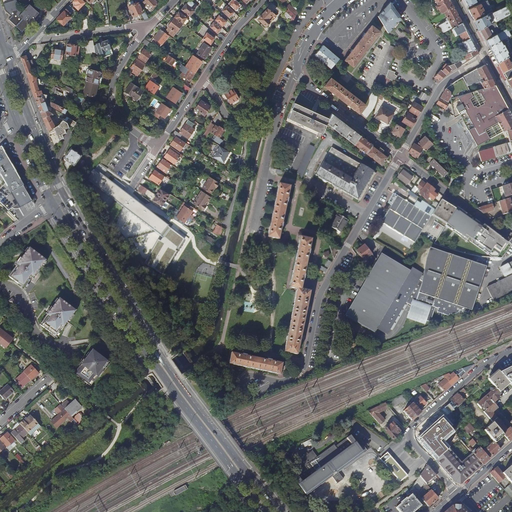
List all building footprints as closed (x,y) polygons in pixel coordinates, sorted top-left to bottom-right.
[(84,3),(81,0),(74,0),(73,1),(76,4),(74,6),(78,9),(84,3)] [(146,0),(143,3),(150,10),(157,4),(154,0),(146,0)] [(189,0),(182,9),(181,10),(190,17),(190,16),(194,11),(191,8),(194,4),(189,0)] [(236,11),(241,5),(235,0),(231,0),(228,4),(236,11)] [(439,10),(441,14),(444,12),(453,6),(451,2),(449,0),(441,0),(436,3),(438,5),(435,6),(437,9),(439,8),(440,9),(439,10)] [(492,12),(486,0),(469,9),(472,14),(475,20),(491,13),(492,12)] [(12,17),(9,20),(9,21),(16,27),(17,27),(23,32),(29,25),(33,24),(32,21),(35,20),(35,18),(39,13),(29,5),(22,12),(19,10),(16,1),(4,4),(6,12),(12,17)] [(129,7),(133,17),(143,13),(139,3),(129,7)] [(401,18),(390,3),(383,10),(384,11),(381,15),(380,14),(377,16),(384,27),(387,33),(401,18)] [(289,5),(286,7),(288,9),(296,17),(298,13),(289,5)] [(231,16),(234,12),(227,6),(222,12),(228,18),(230,16),(231,16)] [(448,20),(447,21),(439,25),(443,33),(452,28),(462,23),(457,14),(453,6),(444,12),(447,18),(448,20)] [(73,12),(68,7),(56,19),(63,25),(71,17),(73,14),(72,13),(73,12)] [(265,26),(269,22),(267,20),(272,15),(267,9),(265,12),(258,19),(265,26)] [(283,17),(289,22),(290,22),(293,24),(296,18),(296,17),(288,9),(286,13),(283,17)] [(179,12),(174,18),(182,24),(187,18),(179,12)] [(490,16),(493,15),(492,12),(491,13),(475,20),(476,22),(478,25),(480,30),(490,24),(489,22),(494,20),(493,17),(487,20),(486,16),(488,16),(490,16)] [(219,15),(214,21),(213,22),(217,25),(218,23),(222,27),(226,22),(219,15)] [(173,36),(182,24),(174,18),(168,27),(169,28),(166,31),(173,36)] [(221,29),(221,28),(222,27),(218,23),(217,25),(213,22),(209,27),(217,34),(221,29)] [(497,25),(495,22),(490,24),(480,30),(483,35),(486,40),(492,37),(489,30),(492,28),(497,25)] [(452,28),(456,35),(460,34),(466,31),(464,27),(462,23),(452,28)] [(345,60),(353,66),(380,32),(372,25),(365,33),(364,34),(363,35),(363,36),(353,49),(352,49),(352,50),(351,51),(351,52),(345,60)] [(489,47),(505,39),(511,36),(507,28),(492,37),(486,40),(488,44),(489,47)] [(159,48),(169,36),(162,31),(161,30),(152,41),(159,48)] [(458,44),(460,48),(464,45),(464,46),(465,47),(468,53),(476,49),(475,48),(471,39),(466,31),(460,34),(463,42),(458,44)] [(213,37),(210,35),(206,33),(203,39),(208,43),(211,45),(213,41),(215,39),(213,37)] [(206,46),(208,43),(203,39),(201,42),(204,45),(197,54),(204,59),(211,49),(206,46)] [(511,52),(505,39),(489,47),(493,54),(498,63),(507,58),(508,57),(509,56),(511,54),(511,52)] [(86,50),(95,49),(95,46),(94,41),(85,42),(86,50)] [(97,45),(95,46),(95,49),(96,53),(107,60),(107,59),(107,57),(113,55),(108,41),(97,44),(97,45)] [(66,54),(78,56),(80,46),(67,44),(66,54)] [(331,68),(339,59),(331,52),(323,46),(315,55),(331,68)] [(377,81),(384,84),(386,78),(389,71),(396,48),(390,46),(377,81)] [(51,59),(63,60),(64,51),(53,49),(51,59)] [(461,57),(462,60),(478,54),(477,51),(476,49),(468,53),(461,57)] [(139,58),(138,59),(145,63),(151,54),(144,50),(139,57),(139,58)] [(176,60),(173,58),(167,54),(166,54),(164,57),(167,59),(166,61),(172,66),(176,60)] [(449,63),(447,63),(447,65),(444,68),(443,67),(440,70),(446,75),(470,59),(478,54),(462,60),(449,65),(449,63)] [(26,55),(21,57),(20,57),(26,73),(27,73),(28,73),(34,75),(33,72),(32,72),(30,66),(33,64),(32,60),(28,61),(26,55)] [(193,56),(186,67),(195,73),(202,62),(193,56)] [(511,63),(511,65),(507,58),(498,63),(498,64),(501,69),(503,72),(504,75),(506,79),(511,74),(511,63)] [(133,73),(137,75),(144,66),(136,61),(131,68),(134,70),(133,73)] [(190,81),(195,73),(186,67),(181,64),(180,65),(177,70),(182,73),(181,75),(190,81)] [(463,76),(463,77),(467,86),(480,82),(492,78),(488,72),(484,65),(463,76)] [(88,73),(86,81),(87,81),(98,84),(100,85),(103,73),(87,69),(86,73),(88,73)] [(440,70),(434,77),(439,80),(446,75),(440,70)] [(395,73),(389,71),(386,78),(394,83),(397,77),(395,75),(395,73)] [(36,81),(37,76),(36,75),(35,76),(34,75),(28,73),(27,73),(32,89),(35,98),(41,97),(38,86),(36,81)] [(455,81),(446,88),(449,91),(450,97),(450,98),(470,92),(467,86),(463,77),(455,81)] [(359,113),(366,105),(331,78),(325,86),(332,92),(332,93),(333,94),(335,95),(349,105),(349,106),(350,107),(351,108),(352,107),(359,113)] [(480,82),(484,88),(495,85),(493,82),(492,78),(480,82)] [(94,97),(93,100),(107,102),(107,97),(95,94),(98,84),(87,81),(84,94),(94,97)] [(150,82),(145,89),(154,95),(159,87),(150,82)] [(125,93),(136,101),(143,92),(131,84),(125,93)] [(469,130),(472,128),(508,109),(505,104),(502,97),(495,85),(484,88),(477,90),(479,94),(481,93),(485,100),(483,101),(483,102),(484,103),(477,107),(476,106),(475,105),(474,106),(470,99),(473,97),(472,97),(473,96),(470,92),(450,98),(451,104),(453,109),(454,115),(455,117),(460,114),(462,118),(468,116),(472,123),(468,125),(466,126),(469,130)] [(173,88),(166,98),(174,103),(181,93),(173,88)] [(445,89),(440,98),(451,103),(451,104),(450,98),(450,97),(449,91),(446,88),(445,89)] [(224,94),(230,103),(238,99),(238,98),(239,97),(234,89),(233,90),(233,89),(224,94)] [(421,92),(418,97),(426,102),(429,96),(421,92)] [(418,101),(424,105),(426,102),(418,97),(417,96),(413,94),(411,98),(417,102),(418,101)] [(154,98),(151,105),(154,106),(152,111),(155,112),(160,101),(154,98)] [(453,109),(451,103),(440,98),(437,103),(445,109),(444,111),(452,115),(454,115),(453,109)] [(195,109),(205,115),(210,106),(201,100),(195,109)] [(409,111),(418,116),(421,111),(423,107),(417,104),(418,103),(416,102),(416,103),(410,100),(405,109),(409,111)] [(48,110),(46,104),(45,101),(37,104),(41,113),(48,110)] [(66,113),(67,110),(51,102),(50,104),(52,106),(56,109),(66,113)] [(171,109),(162,103),(153,115),(159,119),(162,116),(165,118),(171,109)] [(316,136),(320,138),(324,129),(327,123),(328,120),(293,105),(286,120),(317,134),(316,136)] [(376,117),(388,124),(394,114),(382,107),(376,117)] [(469,130),(477,145),(490,139),(485,130),(498,122),(504,131),(506,130),(511,128),(511,115),(511,116),(508,109),(472,128),(469,130)] [(402,121),(411,127),(416,119),(411,117),(412,115),(407,112),(402,121)] [(334,128),(354,144),(360,136),(331,113),(328,120),(327,123),(334,128)] [(44,120),(49,132),(54,146),(60,144),(59,140),(63,138),(62,134),(66,133),(65,129),(69,127),(67,123),(65,122),(62,120),(58,125),(55,127),(51,118),(50,116),(49,115),(43,118),(44,120)] [(468,116),(462,118),(465,123),(466,126),(468,125),(472,123),(468,116)] [(68,117),(65,122),(67,123),(73,127),(76,122),(68,117)] [(179,133),(188,139),(194,130),(191,128),(194,124),(188,120),(179,133)] [(214,125),(211,123),(207,130),(203,136),(205,138),(214,125)] [(397,125),(392,132),(400,137),(404,129),(397,125)] [(211,133),(219,138),(224,130),(219,127),(219,128),(215,126),(211,133)] [(511,152),(511,128),(506,130),(510,142),(493,147),(493,148),(479,152),(481,161),(511,152)] [(354,144),(359,147),(361,145),(364,147),(362,150),(366,153),(372,146),(373,145),(365,139),(360,136),(354,144)] [(425,136),(417,143),(425,151),(432,144),(425,136)] [(184,146),(186,144),(178,139),(176,137),(170,145),(180,151),(183,146),(184,146)] [(422,148),(413,144),(408,152),(409,152),(414,155),(413,157),(415,157),(416,156),(417,157),(422,148)] [(300,177),(301,179),(316,147),(310,145),(297,174),(299,174),(300,177)] [(225,165),(232,153),(231,152),(229,151),(219,146),(213,158),(215,159),(225,165)] [(366,153),(372,157),(377,150),(372,146),(366,153)] [(109,153),(113,156),(118,150),(114,147),(109,153)] [(381,154),(384,150),(380,147),(377,150),(372,157),(381,165),(387,158),(381,154)] [(331,148),(316,175),(320,177),(338,188),(358,199),(366,186),(374,172),(350,158),(331,148)] [(64,158),(72,165),(79,156),(71,149),(64,158)] [(174,152),(170,149),(164,157),(174,164),(179,156),(174,152)] [(0,203),(7,211),(11,209),(17,205),(19,209),(31,202),(22,186),(23,186),(4,153),(1,155),(0,155),(0,203)] [(117,159),(113,156),(109,153),(99,164),(107,170),(117,159)] [(121,167),(128,172),(136,163),(129,157),(121,167)] [(444,176),(447,172),(433,158),(429,162),(444,176)] [(165,173),(171,165),(162,159),(157,167),(165,173)] [(158,184),(163,176),(155,170),(149,178),(158,184)] [(403,171),(398,178),(407,185),(414,177),(412,176),(411,177),(403,171)] [(125,176),(122,180),(128,184),(131,179),(125,176)] [(220,183),(210,177),(203,189),(212,194),(215,190),(214,190),(216,187),(217,188),(220,183)] [(117,200),(125,185),(114,179),(112,182),(112,183),(106,194),(117,200)] [(511,194),(511,182),(501,186),(505,196),(511,194)] [(418,188),(415,186),(411,191),(415,194),(418,189),(421,191),(419,194),(423,197),(431,187),(427,184),(425,186),(421,183),(418,188)] [(268,237),(279,239),(281,227),(283,227),(283,226),(284,224),(282,224),(287,202),(288,202),(289,201),(289,199),(288,199),(288,198),(290,186),(279,184),(268,237)] [(141,187),(138,193),(143,196),(147,190),(141,187)] [(433,192),(434,190),(431,187),(423,197),(427,200),(429,197),(433,200),(437,195),(433,192)] [(160,191),(156,196),(165,202),(169,197),(160,191)] [(212,198),(202,192),(194,205),(204,212),(207,207),(205,206),(208,202),(209,203),(212,198)] [(407,201),(405,199),(404,200),(393,193),(388,202),(392,205),(381,223),(415,243),(431,215),(435,210),(431,207),(422,201),(420,203),(417,201),(416,202),(414,206),(407,201)] [(169,204),(165,202),(156,196),(153,201),(165,210),(169,204)] [(499,201),(503,215),(511,211),(511,208),(509,198),(499,201)] [(456,209),(441,200),(439,204),(435,210),(431,215),(436,218),(434,221),(444,227),(446,225),(455,210),(456,209)] [(439,204),(434,201),(431,207),(435,210),(439,204)] [(188,217),(194,209),(191,207),(189,206),(187,209),(185,207),(186,204),(184,203),(178,211),(188,217)] [(494,210),(493,206),(492,203),(477,208),(483,213),(494,210)] [(458,211),(455,210),(446,225),(447,225),(448,226),(459,234),(458,235),(468,242),(469,241),(492,257),(498,257),(507,243),(503,239),(496,235),(491,230),(486,227),(484,230),(481,228),(483,225),(477,220),(475,223),(458,210),(458,211)] [(183,225),(188,217),(178,211),(173,219),(178,222),(183,225)] [(346,224),(349,220),(338,214),(331,227),(341,232),(346,224)] [(448,226),(447,225),(440,235),(442,236),(448,226)] [(221,227),(216,235),(219,237),(224,230),(221,227)] [(300,292),(301,289),(303,279),(305,279),(305,277),(306,276),(304,275),(309,254),(310,254),(310,252),(311,251),(309,250),(312,239),(300,237),(288,289),(295,291),(300,292)] [(339,250),(329,244),(334,259),(339,250)] [(371,258),(374,262),(376,259),(365,245),(357,251),(364,260),(371,255),(372,256),(371,258)] [(29,249),(8,276),(24,288),(45,261),(29,249)] [(484,264),(478,262),(431,249),(422,281),(419,280),(422,274),(412,268),(410,271),(382,255),(347,316),(375,333),(378,329),(387,335),(390,329),(392,330),(408,304),(409,305),(411,306),(407,318),(426,324),(427,320),(431,321),(435,306),(438,307),(437,311),(439,311),(443,312),(449,314),(450,313),(453,313),(454,312),(459,311),(460,308),(469,311),(470,307),(472,308),(484,264)] [(507,277),(511,274),(511,270),(511,268),(508,263),(500,267),(500,269),(504,276),(506,275),(507,277)] [(501,297),(511,291),(511,274),(507,277),(494,284),(501,297)] [(192,287),(191,300),(206,301),(208,277),(200,276),(200,279),(199,279),(199,282),(196,282),(195,288),(192,287)] [(300,292),(295,291),(283,351),(297,354),(300,339),(302,339),(302,338),(302,336),(301,336),(306,310),(308,310),(308,308),(308,307),(307,306),(310,291),(301,289),(300,292)] [(59,299),(39,324),(55,337),(75,311),(59,299)] [(0,341),(7,347),(13,338),(0,328),(0,341)] [(91,350),(73,374),(89,386),(107,362),(91,350)] [(231,353),(229,364),(278,373),(280,374),(282,363),(272,361),(272,360),(270,360),(268,360),(246,356),(246,355),(244,355),(242,354),(242,355),(231,353)] [(455,371),(461,377),(472,367),(476,364),(475,364),(455,371)] [(32,365),(23,372),(24,373),(31,380),(39,373),(32,365)] [(511,367),(500,373),(510,384),(511,382),(511,367)] [(492,377),(489,380),(496,388),(500,393),(510,384),(500,373),(499,371),(492,377)] [(22,388),(31,380),(24,373),(15,380),(22,388)] [(446,376),(445,375),(443,376),(445,379),(451,386),(456,381),(458,380),(455,376),(456,376),(453,373),(452,373),(449,376),(448,375),(446,376)] [(451,386),(445,379),(438,385),(439,386),(438,387),(440,389),(441,388),(444,391),(445,392),(451,386)] [(425,384),(421,386),(426,392),(430,389),(425,384)] [(8,385),(0,392),(0,394),(5,400),(15,392),(8,385)] [(496,388),(477,404),(481,409),(483,407),(486,410),(494,403),(501,397),(499,395),(501,394),(500,393),(496,388)] [(408,400),(405,394),(389,401),(388,402),(390,408),(408,400)] [(464,401),(458,394),(451,399),(458,406),(464,401)] [(420,397),(414,403),(419,410),(426,403),(420,397)] [(65,400),(60,404),(64,408),(69,414),(70,415),(72,412),(78,404),(75,399),(70,403),(68,401),(65,400)] [(403,411),(412,421),(422,412),(419,410),(414,403),(412,401),(411,400),(410,402),(412,404),(403,411)] [(379,413),(390,408),(385,403),(368,411),(379,424),(381,423),(384,420),(379,413)] [(498,408),(494,403),(486,410),(484,412),(488,417),(493,413),(498,408)] [(81,407),(78,404),(72,412),(75,409),(76,411),(81,407)] [(69,414),(64,408),(50,421),(55,427),(67,417),(70,421),(72,418),(70,415),(69,414)] [(79,413),(72,418),(75,421),(77,423),(77,424),(84,419),(79,413)] [(488,417),(493,422),(493,423),(504,435),(510,442),(511,439),(511,429),(510,428),(508,430),(498,418),(493,413),(488,417)] [(24,420),(20,424),(21,425),(29,433),(31,436),(41,427),(32,417),(31,415),(27,419),(28,420),(26,423),(24,420)] [(451,427),(442,416),(417,439),(423,446),(436,460),(449,449),(450,448),(445,442),(455,433),(450,428),(451,427)] [(15,430),(12,433),(19,442),(29,433),(21,425),(21,426),(18,423),(16,425),(14,429),(15,430)] [(386,428),(384,430),(393,440),(398,436),(397,434),(398,433),(400,431),(393,423),(386,428)] [(469,423),(463,428),(469,434),(474,430),(469,423)] [(493,423),(484,430),(494,442),(496,443),(504,435),(493,423)] [(2,435),(0,436),(0,440),(10,451),(13,448),(12,447),(13,447),(10,444),(13,442),(15,443),(16,442),(8,433),(3,437),(2,435)] [(339,472),(343,469),(342,467),(363,452),(364,453),(367,451),(363,445),(359,447),(350,435),(336,446),(334,445),(317,458),(316,457),(317,456),(312,450),(304,457),(305,458),(300,462),(301,464),(299,466),(302,471),(294,477),(303,490),(305,494),(327,478),(328,480),(332,477),(338,483),(344,479),(339,472)] [(487,449),(493,456),(497,453),(501,449),(496,443),(494,442),(487,449)] [(474,450),(471,452),(473,453),(483,465),(487,462),(490,459),(480,448),(476,452),(474,450)] [(460,485),(483,465),(473,453),(462,463),(449,449),(436,460),(453,480),(454,480),(457,484),(460,484),(460,485)] [(343,469),(364,453),(363,452),(342,467),(343,469)] [(18,453),(15,456),(23,466),(25,464),(21,459),(22,458),(18,453)] [(511,465),(506,471),(503,474),(506,477),(511,484),(511,483),(511,465)] [(429,482),(436,476),(427,466),(420,475),(420,476),(425,482),(427,485),(430,483),(429,482)] [(499,483),(506,477),(503,474),(497,468),(490,474),(499,483)] [(415,497),(425,482),(420,476),(414,485),(410,491),(415,497)] [(307,495),(328,480),(327,478),(305,494),(307,495)] [(176,495),(187,489),(185,485),(174,491),(176,495)] [(352,488),(344,494),(351,503),(357,511),(359,511),(366,506),(352,488)] [(429,507),(439,498),(432,490),(422,499),(429,507)] [(400,511),(414,511),(422,506),(412,494),(407,499),(406,498),(401,502),(401,503),(396,508),(400,511)]
